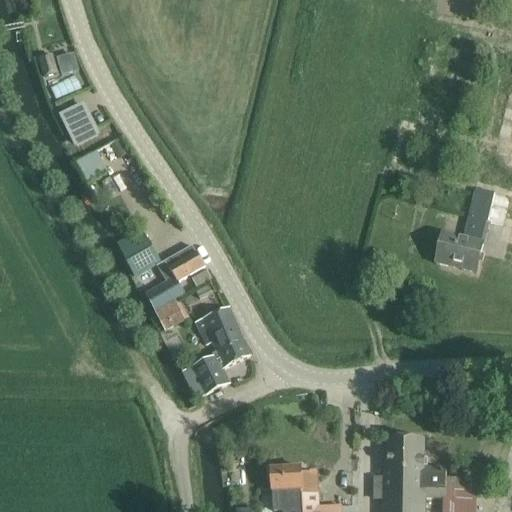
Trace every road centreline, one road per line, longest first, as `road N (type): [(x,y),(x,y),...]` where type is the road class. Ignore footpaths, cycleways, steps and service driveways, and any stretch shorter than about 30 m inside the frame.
road 1 (residential): [(284,372),(84,43),(77,0)]
road 2 (residential): [(511,369),(333,378),(284,372)]
road 3 (residential): [(188,511),(185,451),(200,420),(284,372)]
